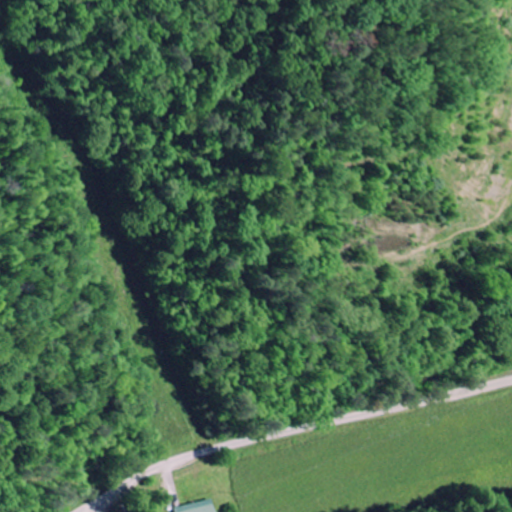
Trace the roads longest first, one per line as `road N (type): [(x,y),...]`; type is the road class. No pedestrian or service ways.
road 1 (residential): [(85,511),(181,457),(511,378)]
road 2 (residential): [(357,415),(245,334),(0,274)]
